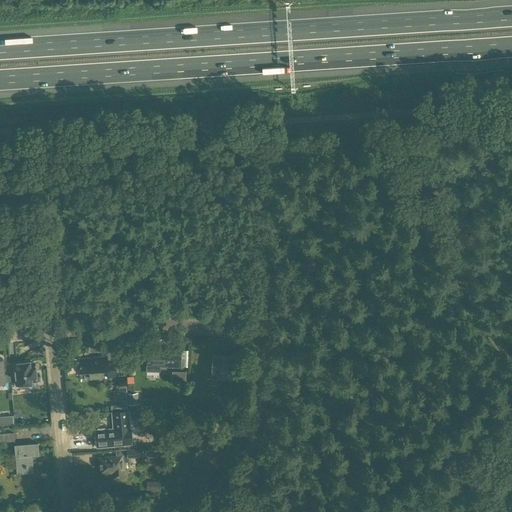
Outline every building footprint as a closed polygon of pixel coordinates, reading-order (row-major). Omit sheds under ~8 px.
[(147,349),(147,365),(180,366),(180,350),(147,349)] [(213,354),(211,377),(231,379),(233,356),(213,354)] [(106,356),(78,358),(80,374),(107,371),(108,378),(116,377),(115,363),(107,364),(106,356)] [(36,381),(35,363),(29,363),(29,361),(14,362),(16,385),(31,384),(31,382),(36,381)] [(137,394),(128,395),(130,405),(138,404),(137,394)] [(111,430),(95,431),(97,447),(130,445),(128,410),(110,411),(111,430)] [(189,417),(188,431),(200,433),(202,418),(189,417)] [(13,433),(0,433),(0,441),(14,441),(13,433)] [(197,438),(195,456),(201,457),(200,465),(213,466),(214,458),(220,458),(222,440),(197,438)] [(37,443),(14,445),(15,457),(17,457),(18,474),(33,472),(32,462),(30,462),(30,455),(38,455),(37,443)] [(142,450),(126,451),(126,457),(126,459),(128,459),(142,458),(142,450)] [(99,466),(98,466),(98,474),(112,473),(112,479),(123,478),(122,470),(121,471),(120,457),(98,459),(99,466)] [(160,481),(159,481),(150,481),(147,481),(147,492),(150,492),(150,494),(160,494),(160,492),(160,481)]
